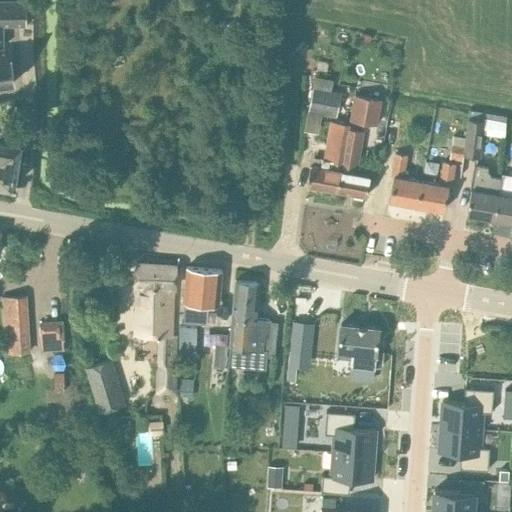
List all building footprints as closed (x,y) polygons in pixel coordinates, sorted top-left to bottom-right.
[(11,55),(0,55),(0,46),(3,46),(3,24),(27,24),(26,0),(0,0),(0,83),(14,82),(11,55)] [(314,75),(308,109),(335,113),(339,91),(340,85),(334,79),(314,75)] [(355,93),(350,121),(376,125),(381,99),(355,93)] [(25,101),(24,123),(36,123),(37,101),(25,101)] [(386,138),(400,141),(405,111),(387,108),(385,119),(389,119),(386,138)] [(480,154),(485,119),(468,117),(464,152),(480,154)] [(310,163),(307,184),(336,190),(346,129),(347,125),(329,122),(321,165),(310,163)] [(346,129),(336,190),(367,195),(371,174),(356,172),(363,132),(346,129)] [(22,142),(0,138),(0,182),(14,185),(22,142)] [(449,158),(461,160),(463,143),(452,141),(449,158)] [(409,155),(395,153),(391,175),(394,175),(389,199),(417,204),(421,179),(405,176),(409,155)] [(502,181),(502,176),(491,175),(487,170),(488,164),(475,161),(470,188),(471,188),(466,213),(495,218),(499,194),(502,181)] [(438,182),(421,179),(417,204),(444,209),(448,185),(451,186),(455,164),(441,162),(438,182)] [(511,195),(499,194),(495,218),(511,221),(511,195)] [(138,282),(135,330),(158,332),(170,332),(173,286),(175,286),(175,285),(176,265),(136,262),(135,282),(138,282)] [(185,301),(183,320),(205,322),(206,303),(218,305),(221,270),(187,267),(184,301),(185,301)] [(228,363),(262,366),(264,355),(272,356),(277,321),(256,318),(260,282),(236,280),(228,363)] [(26,294),(2,296),(6,354),(29,354),(26,294)] [(59,319),(40,321),(41,339),(60,337),(60,334),(59,323),(59,319)] [(291,353),(310,354),(313,324),(294,322),(291,353)] [(338,354),(337,357),(352,359),(374,361),(379,362),(380,362),(381,362),(382,352),(376,352),(379,327),(341,323),(339,343),(338,354)] [(197,325),(179,325),(179,360),(188,360),(197,360),(197,325)] [(215,344),(214,355),(226,356),(227,356),(228,344),(215,344)] [(158,369),(156,369),(157,393),(177,392),(176,358),(158,358),(158,369)] [(98,415),(121,408),(107,361),(83,368),(98,415)] [(54,374),(54,391),(64,391),(64,374),(54,374)] [(180,378),(179,396),(193,397),(194,378),(180,378)] [(443,400),(441,425),(483,428),(484,411),(494,412),(496,390),(467,388),(466,402),(443,400)] [(282,400),(281,409),(291,410),(292,400),(282,400)] [(329,410),(328,427),(335,427),(333,451),(374,454),(375,429),(354,427),(355,412),(329,410)] [(163,421),(149,421),(149,435),(163,434),(163,421)] [(441,425),(439,450),(462,451),(461,465),(490,468),(492,446),(481,445),(483,428),(441,425)] [(325,475),(324,490),(350,492),(351,476),(372,478),(374,454),(333,451),(331,475),(325,475)] [(499,469),(498,482),(507,483),(508,470),(499,469)] [(266,476),(266,486),(276,487),(276,477),(266,476)] [(435,489),(433,511),(448,511),(476,511),(478,492),(435,489)]
